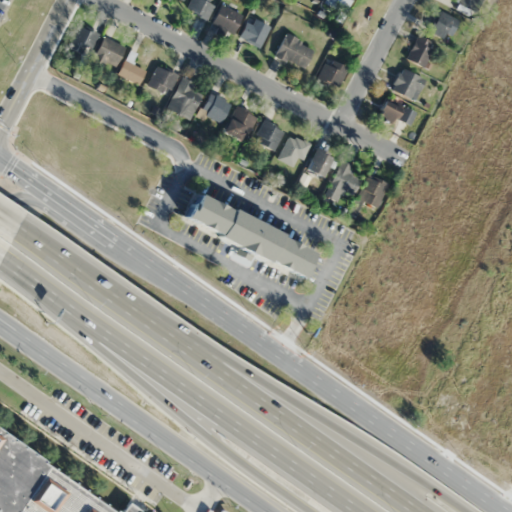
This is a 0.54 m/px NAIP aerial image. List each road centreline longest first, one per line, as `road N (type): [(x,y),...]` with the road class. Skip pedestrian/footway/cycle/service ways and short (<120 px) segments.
road 1 (secondary): [(504,511),(0,151)]
road 2 (motorway): [(428,511),(19,223)]
road 3 (motorway): [(0,262),(348,511)]
road 4 (residential): [(405,159),(98,0)]
road 5 (secondary): [(0,324),(267,511)]
road 6 (motorway): [(65,313),(208,437),(314,511)]
road 7 (motorway): [(464,511),(214,362)]
road 8 (tertiary): [(0,137),(68,0)]
road 9 (residential): [(402,0),(340,126)]
